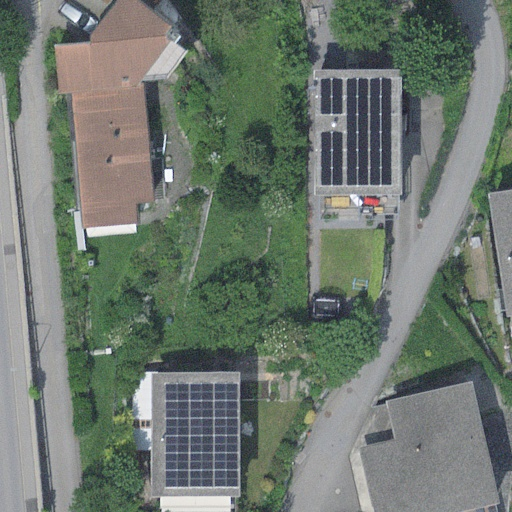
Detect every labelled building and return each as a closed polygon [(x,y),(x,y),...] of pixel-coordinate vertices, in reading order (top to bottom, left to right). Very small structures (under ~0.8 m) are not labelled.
[(114,0),(87,35),(88,44),(51,47),(55,96),(70,94),(79,229),(134,225),(132,204),(150,201),(141,84),(166,82),(183,52),(160,37),(168,28),(133,0),(114,0)] [(398,69),(310,70),(311,197),(398,197),(398,69)] [(511,190),(485,194),(504,318),(511,316),(511,190)] [(234,372),(146,373),(147,498),(234,497),(234,372)] [(468,384),(384,403),(393,441),(358,449),(373,511),(467,511),(496,505),(468,384)]
